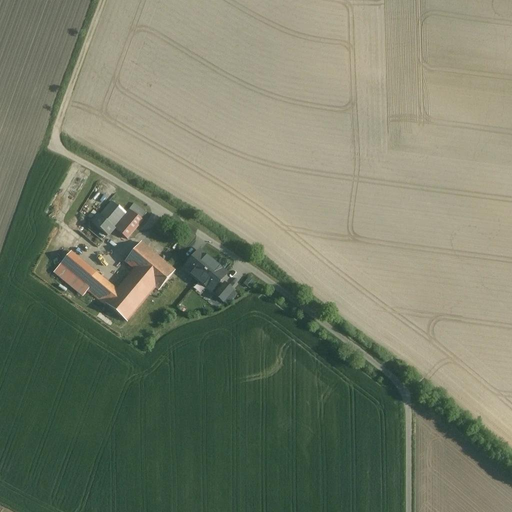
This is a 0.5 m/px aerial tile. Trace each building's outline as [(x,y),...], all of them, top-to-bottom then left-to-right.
[(98,248),(114,229),(112,227),(125,212),(113,203),(101,217),(99,216),(92,224),(88,220),(78,232),(98,248)] [(130,210),(114,229),(127,239),(142,221),(130,210)] [(174,272),(141,244),(125,263),(134,270),(116,292),(137,309),(155,288),(159,291),(174,272)] [(226,274),(199,252),(184,270),(205,287),(207,284),(213,289),(226,274)] [(116,292),(70,254),(54,273),(83,297),(88,290),(127,322),(137,309),(116,292)] [(224,283),(213,295),(223,304),(234,291),(224,283)]
